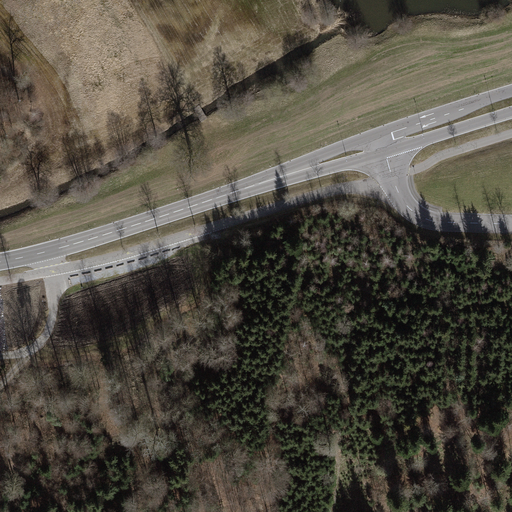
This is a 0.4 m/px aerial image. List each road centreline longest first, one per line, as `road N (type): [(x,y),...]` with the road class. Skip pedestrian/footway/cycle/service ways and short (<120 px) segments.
road 1 (secondary): [(0,262),(243,188)]
road 2 (tertiary): [(384,152),(401,199),(425,219),(511,224)]
road 3 (secondary): [(378,132),(243,188)]
road 4 (secondary): [(243,188),(384,152)]
road 5 (secondary): [(511,89),(378,132)]
road 6 (track): [(48,251),(47,331),(30,354),(0,356)]
road 7 (secondary): [(384,152),(511,112)]
